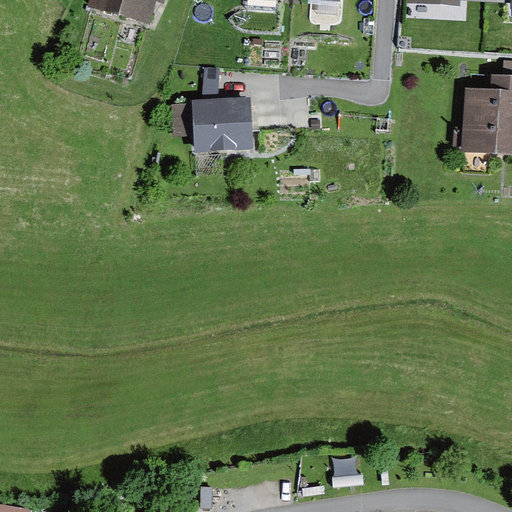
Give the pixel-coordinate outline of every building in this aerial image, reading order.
[(165,0),(87,0),(85,9),(148,28),(156,4),(163,6),(165,0)] [(408,0),(408,7),(461,9),(461,3),(461,0),(408,0)] [(220,70),(205,69),(202,102),(217,101),(220,70)] [(492,93),(466,91),(462,153),(511,155),(511,79),(493,78),(492,93)] [(192,102),(195,155),(253,152),(250,99),(217,101),(202,102),(192,102)] [(360,483),(359,456),(334,457),(335,484),(360,483)]
